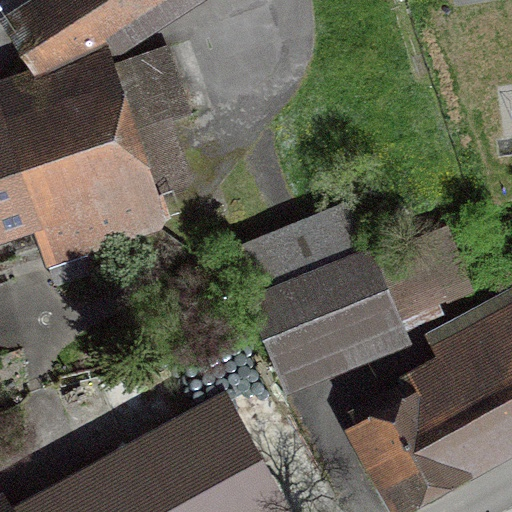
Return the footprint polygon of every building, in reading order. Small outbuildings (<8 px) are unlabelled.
[(54,0),(15,25),(45,73),(162,0),(54,0)] [(0,261),(166,210),(142,132),(185,118),(164,49),(103,68),(108,86),(0,118),(0,261)] [(349,215),(240,252),(256,298),(363,258),(349,215)] [(363,258),(256,298),(291,391),(398,351),(363,258)] [(451,385),(352,437),(390,507),(511,442),(511,318),(437,358),(451,385)] [(205,511),(176,463),(94,511),(205,511)]
